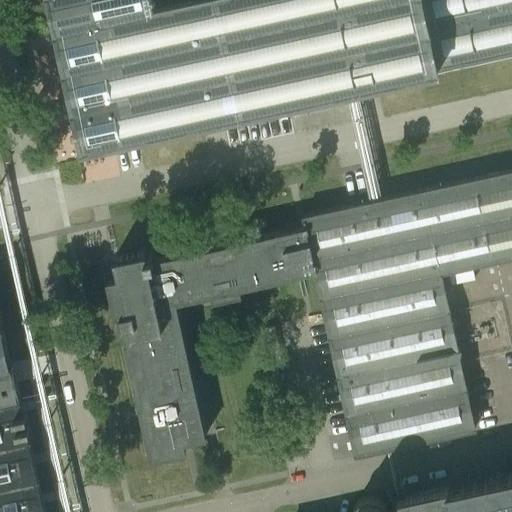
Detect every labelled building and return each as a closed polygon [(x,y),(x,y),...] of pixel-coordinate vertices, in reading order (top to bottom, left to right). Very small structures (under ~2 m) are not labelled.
[(511,0),(50,0),(83,145),(181,124),(298,98),(511,51),(511,0)] [(434,436),(436,446),(476,437),(474,427),(475,427),(440,270),(511,254),(511,169),(303,215),(305,225),(315,268),(356,453),(434,436)] [(210,291),(212,299),(242,293),(240,284),(315,268),(305,225),(153,259),(152,252),(146,253),(145,250),(115,256),(120,276),(108,278),(115,312),(120,311),(122,319),(120,319),(139,403),(151,457),(184,449),(182,440),(205,435),(175,299),(210,291)] [(0,362),(10,361),(0,316),(0,362)] [(19,401),(0,405),(0,511),(44,511),(26,429),(28,429),(27,425),(25,426),(23,417),(26,416),(25,412),(22,413),(19,401)] [(449,484),(446,484),(452,511),(511,511),(511,473),(449,487),(449,484)] [(452,511),(446,484),(397,495),(399,507),(388,509),(388,508),(387,506),(386,505),(385,504),(384,502),(383,501),(382,500),(381,499),(380,499),(378,498),(377,497),(375,497),(374,497),(372,496),(371,496),(369,496),(368,497),(366,497),(365,497),(363,498),(362,499),(361,500),(360,501),(358,502),(357,503),(357,504),(356,505),(355,507),(354,508),(354,510),(354,511),(353,511),(452,511)]
